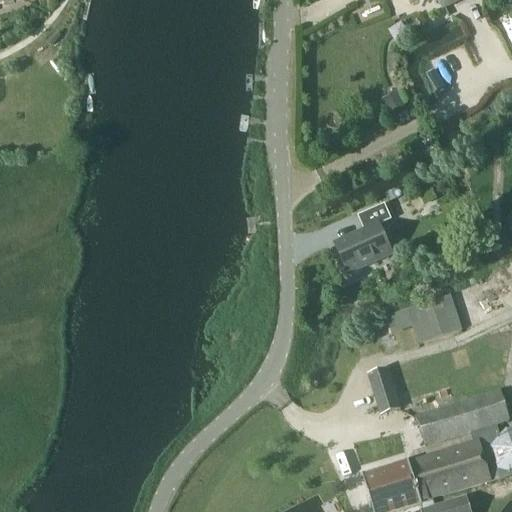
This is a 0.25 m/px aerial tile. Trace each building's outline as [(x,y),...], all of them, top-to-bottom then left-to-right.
[(414,0),(415,1),(416,0),(437,0),(443,12),(454,7),(451,0),(414,0)] [(328,50),(348,39),(343,29),(323,40),(328,50)] [(399,199),(396,191),(387,195),(391,202),(399,199)] [(364,232),(335,244),(348,274),(392,255),(379,225),(392,220),(385,205),(358,217),(364,232)] [(451,297),(386,317),(391,334),(413,327),(418,346),(462,332),(451,297)] [(381,415),(401,409),(390,370),(369,376),(381,415)] [(501,436),(498,426),(510,423),(501,393),(417,418),(425,446),(471,433),(474,445),(409,464),(409,462),(365,475),(375,511),(398,511),(421,505),(423,510),(421,511),(470,511),(467,498),(435,507),(433,500),(511,477),(511,431),(507,430),(501,436)]
